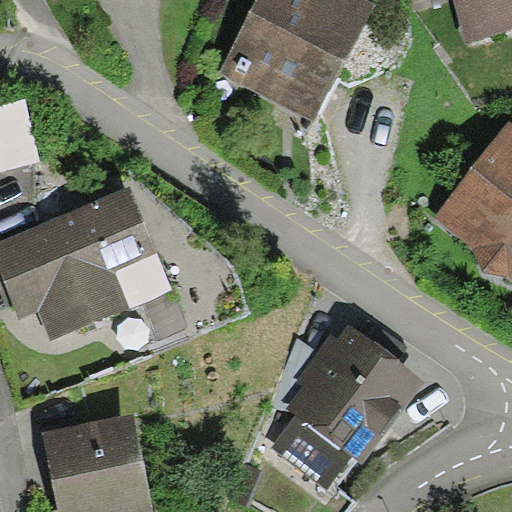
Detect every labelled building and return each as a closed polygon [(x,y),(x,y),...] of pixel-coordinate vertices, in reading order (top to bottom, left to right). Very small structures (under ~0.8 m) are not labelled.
[(375,5),(365,0),(257,0),(219,73),(313,121),(375,5)] [(511,0),(453,0),(465,45),(511,32),(511,0)] [(0,171),(40,163),(27,101),(0,106),(0,171)] [(511,122),(511,121),(433,218),(511,280),(511,122)] [(131,188),(0,240),(0,273),(19,320),(40,312),(51,339),(172,290),(131,188)] [(425,382),(348,325),(338,338),(332,334),(318,353),(297,381),(304,386),(288,408),(292,411),(296,414),(274,444),(271,447),(328,490),(332,485),(353,458),(361,464),(382,437),(379,435),(400,407),(404,410),(425,382)] [(297,381),(318,353),(298,338),(272,408),(292,411),(288,408),(304,386),(297,381)] [(58,511),(152,511),(134,415),(43,432),(58,511)] [(347,511),(355,502),(332,485),(328,490),(271,447),(274,444),(260,435),(233,496),(260,511),(347,511)]
